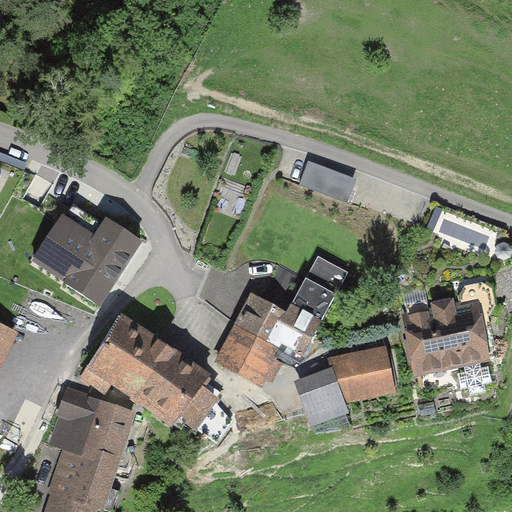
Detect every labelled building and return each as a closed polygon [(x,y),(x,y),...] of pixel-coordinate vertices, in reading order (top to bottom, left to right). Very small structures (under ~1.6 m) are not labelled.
[(312,162),(304,186),(353,202),(361,179),(312,162)] [(65,220),(63,219),(35,263),(67,284),(67,285),(100,306),(140,244),(107,223),(105,227),(74,207),(65,220)] [(48,226),(25,211),(9,238),(33,252),(48,226)] [(227,365),(278,390),(312,321),(261,296),(227,365)] [(409,321),(421,381),(509,363),(496,303),(409,321)] [(209,379),(119,319),(84,378),(106,394),(115,382),(174,425),(181,417),(206,436),(204,439),(207,441),(209,438),(217,444),(233,423),(214,402),(219,394),(205,384),(209,379)] [(0,391),(27,335),(0,322),(0,391)] [(400,353),(345,365),(354,406),(409,394),(400,353)] [(58,490),(50,511),(100,511),(110,488),(133,414),(69,391),(61,415),(65,417),(53,445),(66,451),(53,488),(58,490)]
